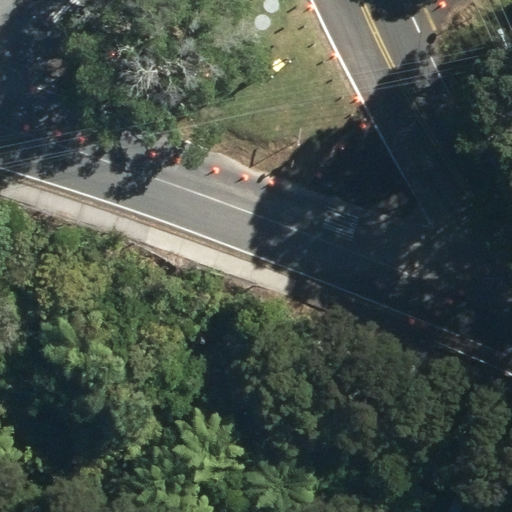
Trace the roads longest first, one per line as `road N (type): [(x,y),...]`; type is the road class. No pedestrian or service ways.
road 1 (tertiary): [(511,315),(0,123)]
road 2 (tertiary): [(511,243),(451,172),(368,20)]
